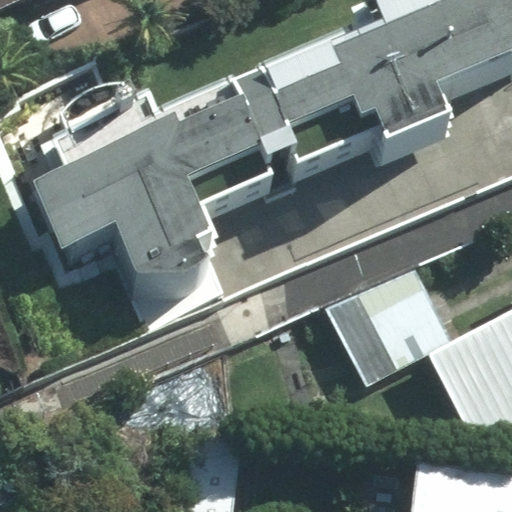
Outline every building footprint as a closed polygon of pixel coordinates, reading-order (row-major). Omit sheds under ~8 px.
[(0,0),(0,28),(69,0),(0,0)] [(198,305),(215,290),(206,266),(213,263),(194,212),(380,140),(392,173),(457,148),(444,114),(511,87),(511,15),(33,201),(58,266),(115,243),(142,303),(198,305)] [(480,451),(511,434),(511,325),(435,367),(480,451)] [(240,511),(245,456),(201,452),(195,511),(240,511)] [(511,511),(511,492),(423,483),(420,511),(511,511)]
